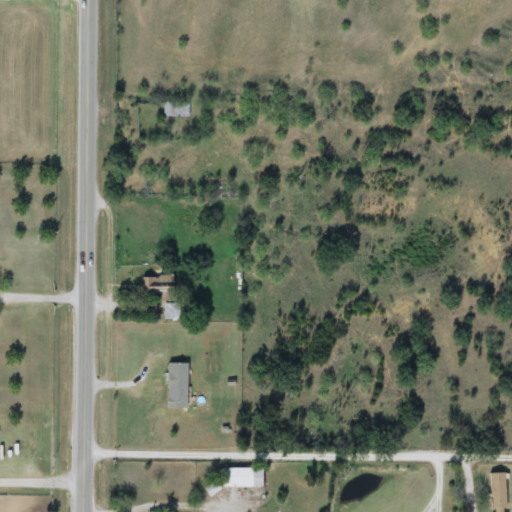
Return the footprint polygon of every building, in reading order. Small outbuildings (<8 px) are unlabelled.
[(163,118),(163,103),(188,103),(188,118),(163,118)] [(164,319),(164,303),(179,303),(179,319),(164,319)] [(168,408),(168,362),(187,362),(187,408),(168,408)] [(262,487),(223,487),(223,468),(262,468),(262,487)] [(490,511),(490,473),(506,472),(506,511),(490,511)]
